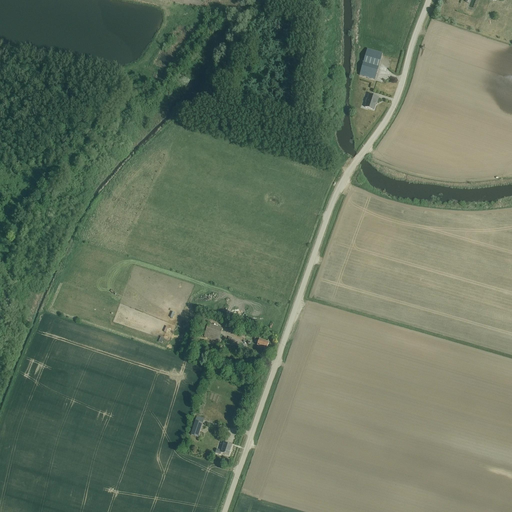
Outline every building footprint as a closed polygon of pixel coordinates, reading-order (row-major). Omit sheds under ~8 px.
[(368,49),(364,63),(360,75),(375,80),(383,54),(368,49)] [(365,107),(373,110),(376,102),(377,102),(378,97),(369,94),(365,107)] [(204,337),(218,341),(223,329),(208,324),(204,337)] [(257,345),(267,349),(269,343),(260,339),(260,338),(255,336),(254,340),(259,342),(257,345)] [(202,424),(204,419),(196,417),(195,421),(195,422),(191,435),(197,437),(202,424)] [(221,453),(229,456),(232,445),(224,443),(221,451),(216,449),(216,451),(214,451),(214,453),(220,455),(221,453)]
